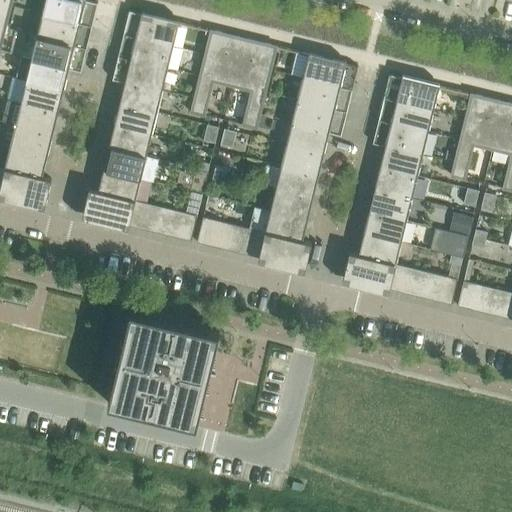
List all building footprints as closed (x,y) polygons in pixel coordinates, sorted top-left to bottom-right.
[(4,0),(0,0),(0,6),(9,9),(11,0),(6,0),(4,0)] [(92,25),(95,13),(98,2),(88,0),(45,0),(42,13),(92,25)] [(0,15),(7,17),(9,9),(0,6),(0,15)] [(142,11),(141,13),(129,10),(126,21),(123,33),(173,45),(179,22),(179,20),(179,19),(142,10),(142,11)] [(87,48),(92,25),(42,13),(37,35),(87,48)] [(212,80),(232,85),(243,38),(215,31),(214,35),(211,49),(211,50),(218,52),(216,60),(214,68),(202,65),(196,92),(209,95),(212,80)] [(167,67),(173,45),(123,33),(118,55),(167,67)] [(37,35),(31,58),(69,67),(68,68),(81,71),(87,48),(37,35)] [(261,108),(267,81),(255,78),(257,70),(259,62),(266,64),(266,62),(272,64),(267,62),(270,49),(271,49),(272,45),(243,38),(232,85),(251,90),(248,105),(261,108)] [(206,47),(204,57),(216,60),(218,52),(211,50),(211,49),(206,47)] [(352,89),(355,77),(358,66),(345,63),(346,61),(346,60),(309,51),(309,52),(308,51),(308,54),(302,77),(352,89)] [(63,89),(68,68),(69,67),(31,58),(22,55),(17,77),(26,80),(63,89)] [(112,79),(125,82),(125,80),(162,89),(167,67),(118,55),(112,79)] [(214,68),(216,60),(204,57),(202,65),(214,68)] [(259,62),(257,70),(269,73),(272,64),(266,62),(266,64),(259,62)] [(267,81),(269,73),(257,70),(255,78),(267,81)] [(386,85),(383,97),(433,109),(439,86),(439,84),(439,83),(403,74),(402,75),(402,74),(401,76),(389,73),(386,85)] [(347,111),(352,89),(302,77),(297,99),(347,111)] [(26,80),(20,102),(58,111),(63,89),(26,80)] [(157,112),(162,89),(125,80),(125,82),(120,102),(157,112)] [(196,92),(193,102),(206,105),(209,95),(196,92)] [(473,144),(492,148),(504,101),(475,94),(474,99),(475,99),(471,112),(467,111),(472,113),(471,114),(478,116),(476,123),(474,132),(462,129),(456,156),(469,159),(473,144)] [(383,97),(378,119),(428,131),(433,109),(383,97)] [(52,133),(58,111),(20,102),(7,99),(2,121),(15,124),(52,133)] [(297,99),(292,121),(329,130),(328,131),(341,135),(347,111),(297,99)] [(511,103),(504,101),(492,148),(511,153),(508,168),(511,169),(511,103)] [(151,134),(157,112),(120,102),(114,125),(151,134)] [(204,114),(206,105),(193,102),(191,111),(204,114)] [(248,105),(245,114),(258,117),(259,113),(261,108),(248,105)] [(464,120),(476,123),(478,116),(471,114),(472,113),(467,111),(464,120)] [(243,124),(256,127),(258,117),(245,114),(243,124)] [(422,153),(428,131),(378,119),(372,142),(385,145),(385,144),(422,153)] [(474,132),(476,123),(464,120),(462,129),(474,132)] [(323,152),(328,131),(329,130),(292,121),(286,143),(323,152)] [(15,124),(10,146),(47,155),(52,133),(15,124)] [(207,124),(205,132),(217,134),(219,127),(207,124)] [(114,125),(109,147),(146,156),(151,134),(114,125)] [(236,131),(224,128),(222,136),(234,139),(236,131)] [(217,134),(205,132),(203,139),(215,142),(217,134)] [(232,147),(234,139),(222,136),(220,144),(232,147)] [(286,143),(281,165),(318,174),(323,152),(286,143)] [(385,145),(380,166),(417,175),(422,153),(385,144),(385,145)] [(4,168),(14,171),(26,174),(38,176),(42,176),(47,155),(10,146),(4,167),(4,168)] [(158,159),(146,156),(109,147),(103,169),(140,178),(152,181),(153,176),(156,174),(158,167),(156,164),(158,159)] [(456,156),(453,165),(467,168),(469,159),(456,156)] [(198,160),(196,168),(208,171),(210,163),(198,160)] [(215,165),(213,172),(225,175),(227,167),(215,165)] [(312,197),(318,174),(281,165),(275,188),(312,197)] [(464,178),(467,168),(453,165),(451,175),(464,178)] [(181,170),(178,181),(182,182),(181,188),(188,189),(191,190),(202,193),(208,171),(196,168),(186,166),(186,167),(185,171),(181,170)] [(380,166),(374,188),(412,197),(417,175),(380,166)] [(4,167),(2,167),(0,176),(0,198),(7,200),(14,171),(4,168),(4,167)] [(98,190),(102,192),(114,195),(125,198),(135,200),(135,199),(140,178),(103,169),(98,190)] [(19,203),(26,174),(14,171),(7,200),(19,203)] [(223,183),(225,175),(213,172),(211,180),(223,183)] [(30,206),(38,176),(26,174),(19,203),(30,206)] [(51,178),(42,176),(38,176),(30,206),(43,209),(44,208),(51,178)] [(511,189),(511,179),(505,178),(503,187),(511,189)] [(467,187),(465,195),(477,198),(479,190),(467,187)] [(95,221),(96,217),(102,192),(98,190),(89,188),(82,213),(81,217),(82,217),(82,218),(95,221)] [(275,188),(270,210),(307,219),(312,197),(275,188)] [(406,220),(412,197),(374,188),(369,211),(406,220)] [(191,190),(185,211),(197,214),(202,193),(191,190)] [(106,224),(114,195),(102,192),(96,217),(95,221),(106,224)] [(484,192),(483,199),(494,202),(496,194),(484,192)] [(220,197),(208,194),(206,202),(218,205),(220,197)] [(118,227),(120,222),(125,198),(114,195),(106,224),(118,227)] [(477,198),(465,195),(463,205),(474,208),(477,198)] [(129,225),(131,225),(138,200),(135,199),(135,200),(125,198),(120,222),(118,227),(127,229),(128,228),(128,229),(129,225)] [(494,202),(483,199),(481,207),(493,210),(494,202)] [(149,203),(138,200),(131,225),(143,228),(149,203)] [(161,206),(149,203),(143,228),(155,231),(161,206)] [(173,209),(161,206),(155,231),(167,234),(173,209)] [(185,211),(173,209),(167,234),(179,237),(185,211)] [(302,240),(307,219),(270,210),(265,231),(264,232),(274,234),(286,237),(298,240),(302,240)] [(197,214),(185,211),(179,237),(191,240),(197,214)] [(364,233),(397,241),(401,242),(401,241),(406,220),(369,211),(364,233)] [(459,214),(455,232),(468,235),(472,217),(459,214)] [(197,241),(209,244),(210,241),(215,219),(203,216),(197,241)] [(215,219),(210,241),(209,244),(221,247),(227,222),(215,219)] [(233,250),(235,241),(239,225),(227,222),(221,247),(233,250)] [(239,225),(235,241),(233,250),(245,253),(251,228),(239,225)] [(245,253),(257,256),(263,230),(251,228),(245,253)] [(476,228),(474,236),(486,239),(487,231),(476,228)] [(267,264),(272,241),(274,234),(264,232),(265,231),(263,230),(257,256),(258,256),(258,260),(258,261),(267,264)] [(455,232),(452,241),(449,253),(451,254),(463,257),(468,235),(455,232)] [(396,263),(401,242),(397,241),(364,233),(362,241),(358,254),(362,256),(374,259),(386,262),(395,264),(396,263)] [(274,234),(272,241),(267,264),(279,266),(286,237),(274,234)] [(485,241),(486,239),(474,236),(472,244),(484,247),(485,241)] [(290,269),(297,241),(298,240),(286,237),(279,266),(290,269)] [(298,240),(297,241),(290,269),(303,272),(304,271),(304,272),(305,268),(311,242),(307,241),(302,240),(298,240)] [(362,256),(358,254),(349,251),(343,277),(342,281),(342,282),(355,285),(362,256)] [(463,257),(451,254),(449,262),(461,265),(463,257)] [(367,288),(374,259),(362,256),(355,285),(367,288)] [(379,291),(386,262),(374,259),(367,288),(379,291)] [(398,264),(396,263),(395,264),(386,262),(379,291),(388,293),(388,292),(389,292),(389,288),(392,289),(398,264)] [(410,266),(398,264),(392,289),(404,292),(410,266)] [(422,269),(410,266),(404,292),(415,295),(422,269)] [(433,272),(422,269),(415,295),(427,298),(433,272)] [(445,275),(433,272),(427,298),(439,300),(445,275)] [(457,278),(445,275),(439,300),(451,303),(457,278)] [(457,305),(469,308),(476,282),(463,280),(457,305)] [(487,285),(476,282),(469,308),(481,311),(487,285)] [(499,288),(487,285),(481,311),(493,314),(499,288)] [(511,291),(499,288),(493,314),(505,316),(511,291)] [(218,331),(129,310),(107,403),(196,425),(218,331)] [(390,373),(367,466),(457,488),(480,395),(390,373)]
